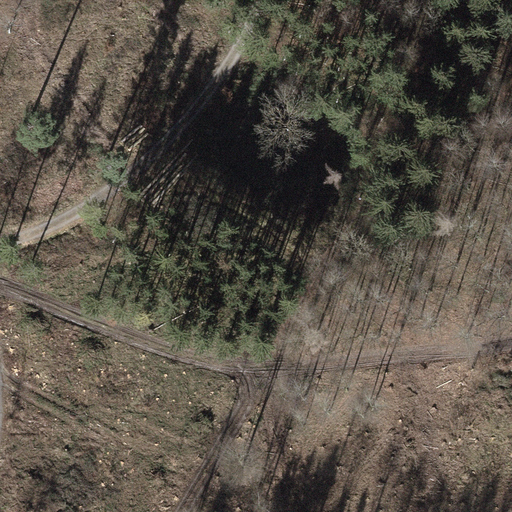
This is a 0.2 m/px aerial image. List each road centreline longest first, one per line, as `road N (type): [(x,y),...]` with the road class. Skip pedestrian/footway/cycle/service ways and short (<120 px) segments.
road 1 (track): [(0,280),(256,371),(511,343)]
road 2 (track): [(271,0),(235,82),(111,181),(0,251)]
